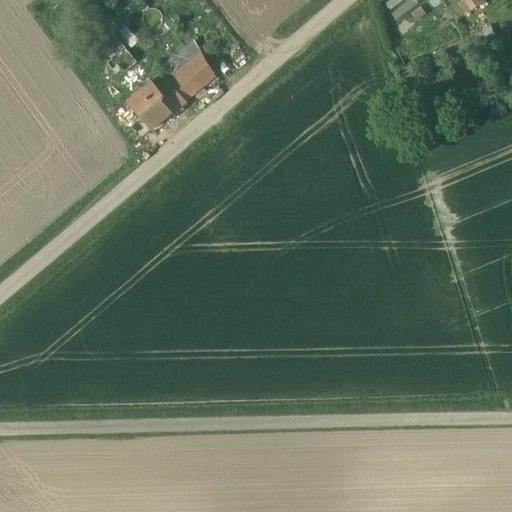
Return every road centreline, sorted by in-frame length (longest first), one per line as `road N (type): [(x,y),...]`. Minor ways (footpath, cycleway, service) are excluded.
road 1 (unclassified): [(0,432),(511,420)]
road 2 (unclassified): [(0,293),(348,0)]
